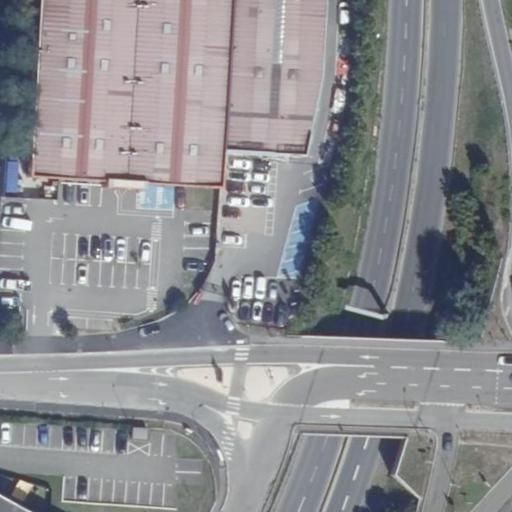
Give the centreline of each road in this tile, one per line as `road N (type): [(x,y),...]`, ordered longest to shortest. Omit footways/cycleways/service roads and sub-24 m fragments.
road 1 (primary): [(407,0),(388,198),(326,442),(299,511)]
road 2 (primary): [(348,504),(401,339),(429,207),(444,0)]
road 3 (unclassified): [(372,368),(237,355),(49,370)]
road 4 (unclassified): [(274,416),(449,421)]
road 5 (unclassified): [(49,370),(187,400)]
